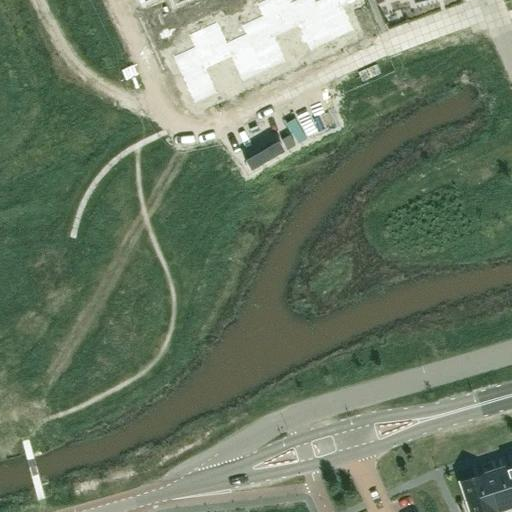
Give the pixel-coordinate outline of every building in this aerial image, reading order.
[(261,15),(240,24),(244,33),(245,32),(264,72),(286,62),(275,38),(287,33),(271,0),(260,0),(255,2),(261,15)] [(289,0),(271,0),(287,33),(299,27),(310,51),(332,41),(314,1),(315,0),(314,0),(292,0),(290,1),(289,0)] [(315,0),(314,1),(332,41),(354,31),(343,7),(356,1),(355,0),(315,0)] [(216,21),(202,27),(218,64),(231,58),(242,82),(264,72),(245,32),(244,33),(225,41),(216,21)] [(193,46),(172,55),(194,104),(217,94),(206,70),(218,64),(202,27),(187,34),(193,46)] [(511,464),(503,467),(511,493),(511,464)] [(511,493),(503,467),(482,474),(494,511),(511,505),(511,493)] [(482,474),(459,482),(468,511),(492,511),(494,511),(482,474)]
